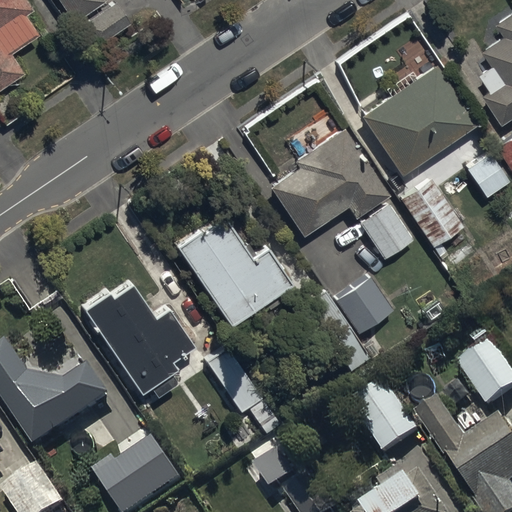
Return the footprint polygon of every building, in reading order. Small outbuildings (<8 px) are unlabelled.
[(38,38),(23,16),(30,11),(22,0),(0,0),(0,91),(22,77),(9,57),(38,38)] [(101,0),(56,0),(62,9),(73,24),(104,4),(101,0)] [(116,4),(77,30),(91,51),(130,25),(116,4)] [(505,77),(482,92),(501,121),(511,113),(511,9),(497,19),(505,32),(484,45),(505,77)] [(434,60),(359,112),(400,170),(474,118),(434,60)] [(385,192),(339,125),(291,158),(294,162),(265,182),(300,233),(345,203),(352,214),(385,192)] [(511,134),(497,144),(511,167),(511,134)] [(487,150),(463,166),(481,195),(506,179),(487,150)] [(460,223),(428,176),(397,198),(438,259),(447,254),(437,239),(460,223)] [(411,236),(385,201),(357,221),(382,257),(411,236)] [(196,226),(173,241),(227,322),(289,281),(263,242),(246,254),(221,216),(199,231),(196,226)] [(389,306),(367,272),(327,298),(350,332),(389,306)] [(80,303),(81,306),(139,391),(147,385),(153,394),(174,380),(168,370),(174,366),(168,357),(189,343),(165,306),(152,315),(128,280),(109,293),(105,286),(80,303)] [(397,344),(385,324),(366,335),(378,355),(397,344)] [(511,365),(493,338),(458,363),(489,406),(511,390),(511,365)] [(8,341),(0,346),(0,395),(35,446),(110,395),(89,365),(68,380),(29,373),(8,341)] [(351,388),(378,367),(358,342),(331,363),(351,388)] [(418,429),(384,380),(350,403),(385,453),(418,429)] [(442,398),(417,415),(483,511),(511,511),(511,433),(501,417),(469,438),(442,398)] [(157,442),(99,482),(119,511),(141,511),(185,482),(157,442)] [(337,511),(311,473),(300,456),(287,465),(299,482),(286,491),(300,511),(337,511)] [(40,465),(3,489),(17,511),(50,511),(65,503),(40,465)] [(449,511),(421,471),(408,480),(399,467),(378,482),(387,495),(361,511),(449,511)]
